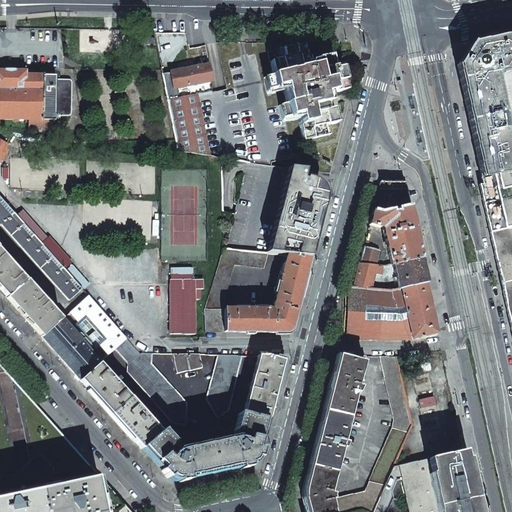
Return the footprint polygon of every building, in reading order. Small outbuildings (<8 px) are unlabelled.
[(511,171),(491,73),(511,68),(511,67),(511,64),(506,39),(500,40),(499,38),(471,44),(456,67),(479,178),(489,176),(511,171)] [(297,116),(302,141),(325,136),(323,126),(337,123),(334,108),(330,109),(326,94),(348,89),(343,67),(334,70),(330,56),(316,59),(317,65),(308,67),(303,44),(281,49),(284,60),(270,63),(273,77),(263,79),(266,92),(282,88),(285,105),(278,107),(281,120),(297,116)] [(170,72),(174,88),(214,80),(210,63),(170,72)] [(511,68),(491,73),(511,171),(511,170),(511,68)] [(0,119),(31,120),(51,120),(55,120),(55,115),(68,115),(70,115),(71,113),(71,82),(71,81),(70,80),(68,79),(55,79),(55,75),(26,74),(26,71),(0,70),(0,119)] [(163,73),(169,101),(198,94),(212,92),(214,80),(174,88),(170,72),(163,73)] [(177,139),(179,151),(211,154),(198,94),(169,101),(177,139)] [(31,120),(31,130),(51,130),(51,120),(31,120)] [(286,177),(267,253),(278,254),(287,255),(309,257),(319,218),(314,207),(318,191),(318,189),(317,186),(316,184),(314,183),(312,182),(302,180),(305,171),(288,169),(286,177)] [(511,170),(511,171),(489,176),(501,230),(492,232),(511,323),(511,170)] [(481,182),(491,232),(492,232),(501,230),(489,176),(479,178),(480,183),(481,182)] [(380,181),(372,211),(380,213),(409,206),(404,182),(380,181)] [(0,197),(0,218),(13,233),(24,224),(0,197)] [(382,228),(390,266),(393,265),(421,258),(414,228),(409,206),(380,213),(372,211),(369,225),(382,228)] [(24,224),(13,233),(42,266),(53,257),(24,224)] [(363,246),(359,263),(375,266),(379,250),(363,246)] [(220,260),(205,309),(224,309),(224,294),(233,265),(264,268),(267,253),(237,250),(223,248),(220,260)] [(0,250),(0,291),(6,298),(27,281),(0,250)] [(224,309),(224,332),(281,333),(285,333),(287,333),(288,332),(290,330),(291,328),(295,311),(302,283),(309,257),(287,255),(272,310),(224,309)] [(53,257),(42,266),(71,299),(82,289),(53,257)] [(393,265),(398,289),(401,288),(426,283),(425,278),(421,258),(393,265)] [(359,263),(353,287),(370,289),(373,274),(381,275),(382,267),(375,266),(359,263)] [(170,280),(170,334),(194,334),(194,280),(170,280)] [(27,281),(6,298),(42,338),(61,320),(27,281)] [(401,288),(412,339),(437,333),(426,283),(401,288)] [(348,286),(346,339),(408,339),(412,339),(401,288),(398,289),(390,291),(370,289),(353,287),(348,286)] [(126,339),(89,297),(70,314),(77,322),(85,315),(106,339),(99,346),(107,356),(115,349),(126,339)] [(205,309),(205,331),(224,332),(224,309),(205,309)] [(77,322),(73,325),(77,329),(86,339),(82,342),(88,349),(92,346),(95,350),(99,346),(106,339),(85,315),(77,322)] [(42,338),(79,381),(99,363),(100,362),(88,349),(82,342),(86,339),(77,329),(73,332),(62,320),(61,320),(42,338)] [(126,339),(115,349),(129,364),(128,373),(171,423),(185,423),(186,403),(151,364),(151,353),(141,353),(139,354),(126,339)] [(199,354),(172,353),(176,373),(201,368),(199,354)] [(218,355),(206,400),(217,417),(227,410),(242,355),(218,355)] [(304,499),(306,511),(333,511),(331,499),(333,499),(333,496),(332,494),(329,493),(341,448),(343,449),(346,443),(342,442),(365,356),(338,355),(332,377),(320,423),(304,488),(304,499)] [(257,356),(242,414),(264,420),(267,421),(275,391),(283,360),(267,356),(257,356)] [(394,420),(369,481),(384,485),(393,467),(405,440),(412,426),(395,357),(379,356),(394,420)] [(417,363),(419,372),(430,370),(428,361),(417,363)] [(99,363),(79,381),(95,398),(111,415),(129,398),(99,363)] [(0,475),(18,471),(0,383),(0,475)] [(13,384),(29,461),(61,434),(15,383),(13,384)] [(433,397),(418,400),(420,409),(435,406),(433,397)] [(160,432),(129,398),(111,415),(126,432),(141,449),(160,432)] [(235,439),(178,451),(173,445),(175,443),(163,429),(160,432),(141,449),(169,476),(173,477),(177,479),(245,464),(248,464),(251,461),(254,458),(264,420),(242,414),(239,413),(234,431),(236,432),(235,439)] [(0,498),(65,484),(51,468),(73,449),(61,434),(29,461),(18,471),(0,475),(0,498)] [(51,468),(65,484),(95,478),(99,477),(73,449),(51,468)] [(476,511),(470,485),(469,480),(463,451),(451,454),(428,459),(439,511),(476,511)] [(398,466),(407,511),(439,511),(428,459),(424,460),(398,466)] [(95,478),(101,511),(129,511),(99,477),(95,478)] [(0,511),(101,511),(95,478),(65,484),(0,498),(0,511)] [(331,499),(333,511),(349,511),(361,509),(366,511),(372,511),(384,485),(369,481),(365,490),(333,496),(333,499),(331,499)]
